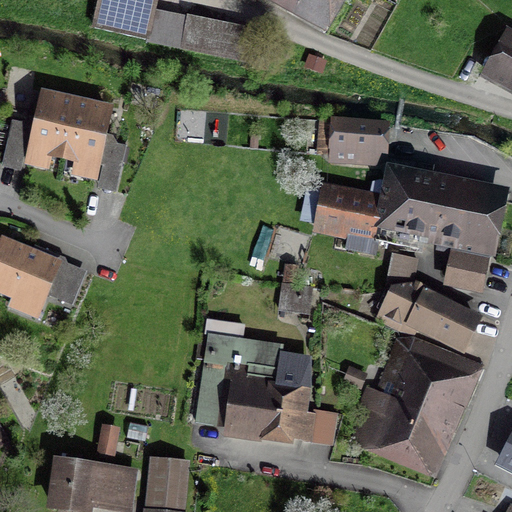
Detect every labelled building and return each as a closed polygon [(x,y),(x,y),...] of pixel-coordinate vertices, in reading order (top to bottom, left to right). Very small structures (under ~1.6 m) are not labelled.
[(154,0),(102,0),(96,28),(245,61),(251,35),(152,13),(154,0)] [(258,0),(322,34),(341,0),(258,0)] [(511,35),(506,32),(479,79),(511,97),(511,35)] [(107,112),(42,97),(36,121),(29,151),(94,166),(101,138),(107,112)] [(379,167),(382,124),(328,120),(326,163),(379,167)] [(373,239),(420,248),(423,235),(441,239),(440,244),(488,254),(500,193),(387,170),(380,201),(328,191),(322,223),(374,234),(373,239)] [(44,260),(4,244),(0,253),(0,290),(14,296),(15,293),(45,305),(47,300),(60,267),(44,260)] [(412,337),(419,324),(463,347),(476,322),(421,295),(410,286),(415,262),(391,258),(390,289),(378,319),(412,337)] [(477,289),(483,266),(454,258),(448,282),(477,289)] [(60,267),(47,300),(68,308),(82,275),(60,267)] [(293,291),(281,290),(278,315),(305,317),(307,292),(293,291)] [(464,406),(477,373),(401,343),(385,382),(400,388),(390,414),(375,409),(368,406),(354,442),(376,450),(378,446),(431,467),(456,403),(464,406)] [(274,393),(226,386),(218,440),(289,451),(290,445),(329,451),(334,421),(313,418),(312,422),(301,420),(310,363),(280,358),(274,393)] [(361,403),(368,406),(375,409),(381,395),(367,389),(361,403)] [(117,434),(100,432),(95,459),(112,462),(117,434)] [(511,438),(501,462),(511,467),(511,438)] [(126,511),(132,476),(50,464),(42,511),(84,511),(85,511),(95,511),(126,511)] [(182,511),(187,469),(149,464),(143,511),(182,511)]
